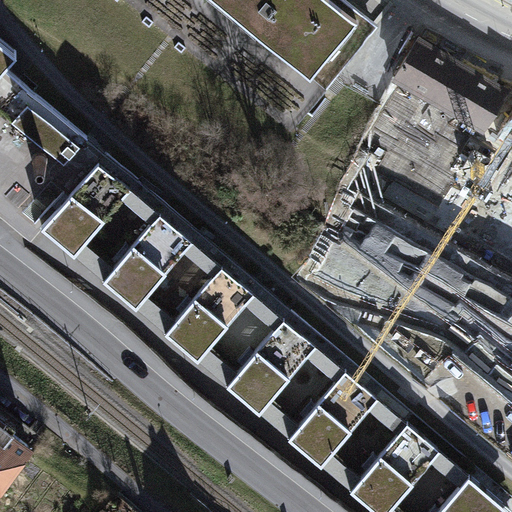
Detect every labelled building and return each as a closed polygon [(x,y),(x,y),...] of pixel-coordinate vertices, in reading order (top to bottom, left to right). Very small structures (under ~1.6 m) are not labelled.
[(129,0),(291,124),(368,26),(333,0),(129,0)] [(511,114),(511,90),(418,36),(394,77),(496,137),(511,114)] [(0,213),(12,223),(81,140),(3,75),(13,62),(0,50),(0,213)] [(511,114),(496,137),(487,149),(511,166),(511,114)] [(416,135),(400,125),(373,168),(511,256),(511,196),(416,135)] [(98,154),(41,222),(72,248),(82,236),(103,211),(133,236),(112,261),(102,274),(136,303),(147,290),(166,268),(193,291),(174,313),(163,326),(198,356),(209,343),(228,320),(256,343),(236,366),(225,379),(260,408),(271,396),(307,353),(319,340),(98,154)] [(82,236),(72,248),(102,274),(112,261),(82,236)] [(511,261),(496,289),(484,282),(475,295),(511,317),(511,261)] [(174,313),(147,290),(136,303),(163,326),(174,313)] [(347,364),(319,340),(307,353),(336,377),(347,364)] [(236,366),(209,343),(198,356),(225,379),(236,366)] [(380,393),(347,364),(336,377),(299,420),(288,432),(322,460),(332,448),(369,406),(380,393)] [(408,417),(380,393),(369,406),(397,430),(408,417)] [(299,420),(271,396),(260,408),(288,432),(299,420)] [(0,490),(35,442),(0,415),(0,490)] [(442,445),(408,417),(397,430),(361,472),(351,484),(383,511),(384,511),(395,500),(431,458),(442,445)] [(470,469),(442,445),(431,458),(460,481),(470,469)] [(361,472),(332,448),(322,460),(351,484),(361,472)] [(511,511),(511,503),(470,469),(460,481),(433,511),(511,511)] [(409,511),(395,500),(384,511),(409,511)]
